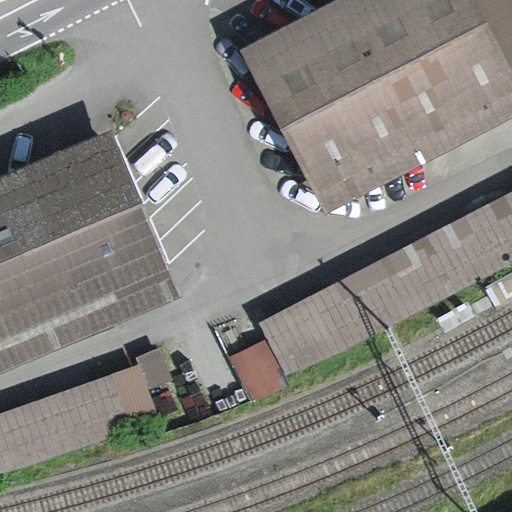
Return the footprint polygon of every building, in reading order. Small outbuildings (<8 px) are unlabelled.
[(325,211),(511,113),(511,0),(330,0),(240,47),(325,211)] [(0,371),(182,296),(110,125),(0,171),(0,371)] [(362,343),(511,264),(511,188),(257,322),(284,374),(362,343)] [(279,373),(262,340),(229,356),(252,401),(280,386),(274,375),(279,373)] [(138,362),(0,410),(0,473),(158,418),(147,388),(173,380),(161,347),(136,355),(138,362)]
